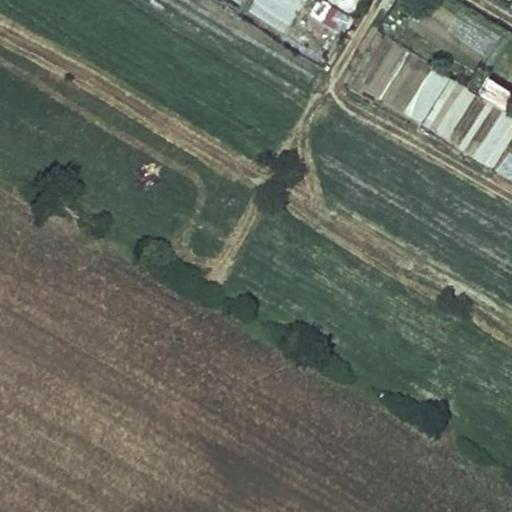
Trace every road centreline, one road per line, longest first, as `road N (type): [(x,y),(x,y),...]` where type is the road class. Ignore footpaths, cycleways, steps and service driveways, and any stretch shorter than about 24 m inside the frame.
road 1 (track): [(511,323),(314,208),(297,156),(311,108),(376,0)]
road 2 (track): [(314,208),(0,23)]
